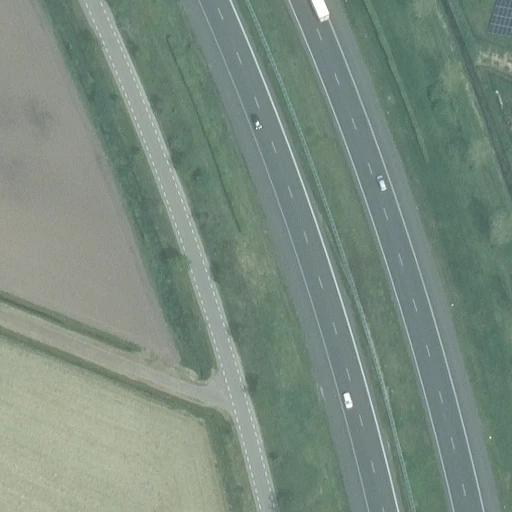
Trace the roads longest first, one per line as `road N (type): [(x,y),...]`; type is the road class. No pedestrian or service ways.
road 1 (unclassified): [(266,511),(181,216),(88,0)]
road 2 (motorway): [(212,0),(305,232),(384,511)]
road 3 (motorway): [(468,511),(384,211),(304,0)]
